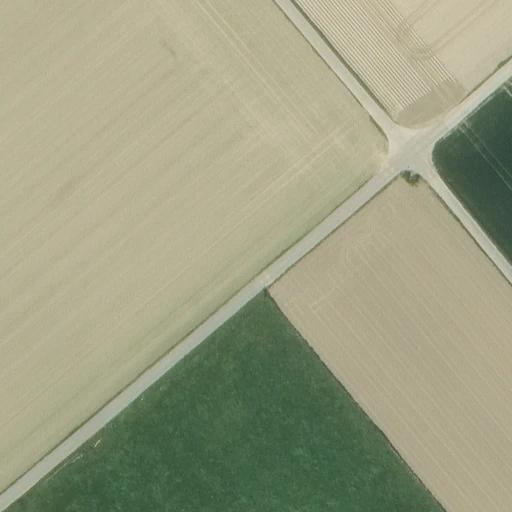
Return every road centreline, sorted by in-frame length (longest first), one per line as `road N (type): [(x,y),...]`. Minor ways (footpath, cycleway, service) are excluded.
road 1 (track): [(0,506),(511,68)]
road 2 (track): [(280,0),(511,275)]
